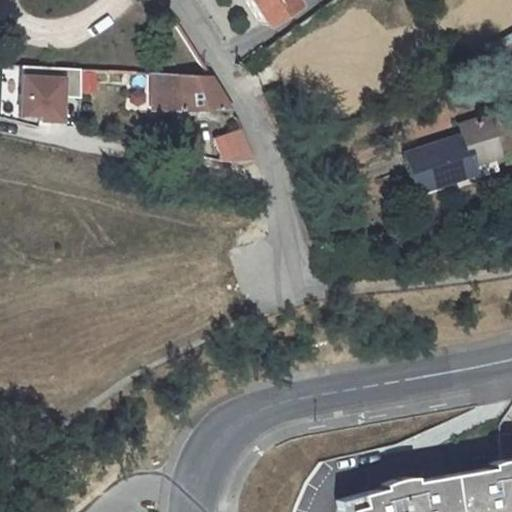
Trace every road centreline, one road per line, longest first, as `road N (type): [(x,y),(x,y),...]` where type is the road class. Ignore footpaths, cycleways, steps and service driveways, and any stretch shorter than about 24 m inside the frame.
road 1 (tertiary): [(192,511),(207,458),(259,408),(511,356)]
road 2 (residential): [(174,0),(242,110),(285,204),(277,291)]
